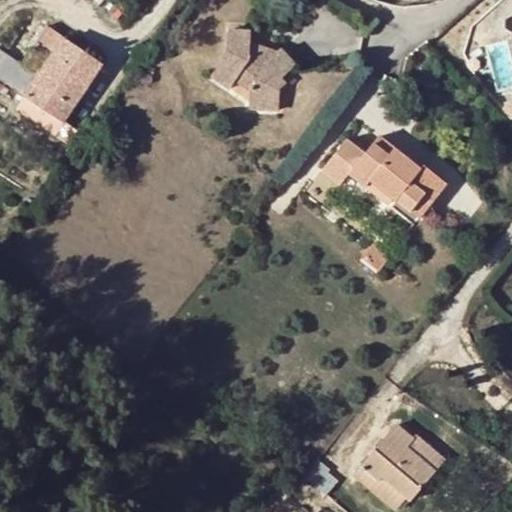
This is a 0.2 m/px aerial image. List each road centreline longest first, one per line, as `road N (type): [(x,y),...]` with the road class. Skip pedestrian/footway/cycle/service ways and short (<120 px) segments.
road 1 (residential): [(349,445),(511,236)]
road 2 (residential): [(466,0),(427,15),(385,14),(348,0)]
